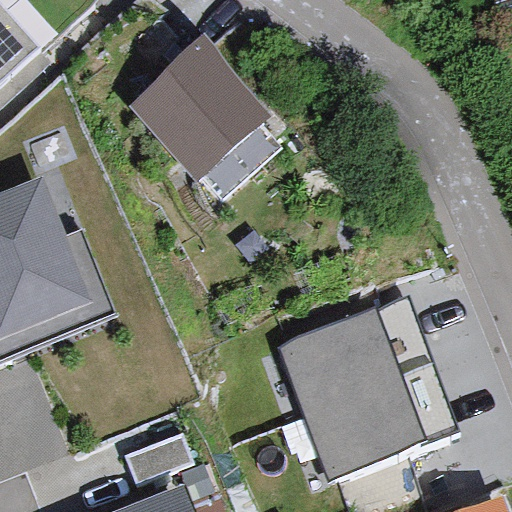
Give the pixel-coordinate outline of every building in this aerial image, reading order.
[(105,2),(103,0),(0,0),(0,117),(52,71),(41,59),(105,2)] [(511,0),(498,0),(509,37),(511,36),(511,0)] [(273,126),(206,51),(131,117),(198,192),(206,184),(225,206),(285,152),(267,132),(273,126)] [(69,243),(45,185),(0,203),(0,369),(120,320),(85,236),(69,243)] [(411,308),(284,354),(333,489),(460,442),(411,308)] [(511,405),(479,404),(478,447),(504,447),(504,476),(511,475),(511,405)] [(184,438),(126,461),(138,492),(196,469),(184,438)] [(190,511),(185,497),(145,511),(190,511)]
